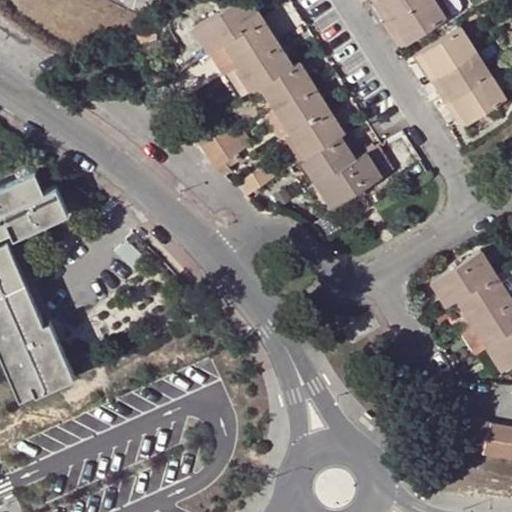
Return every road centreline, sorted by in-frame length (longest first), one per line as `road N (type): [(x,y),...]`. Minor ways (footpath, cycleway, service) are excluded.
road 1 (residential): [(201,246),(247,222),(276,227),(351,281),(473,216)]
road 2 (residential): [(0,82),(201,246)]
road 3 (residential): [(341,0),(473,216)]
road 4 (residential): [(201,246),(291,360),(325,453)]
